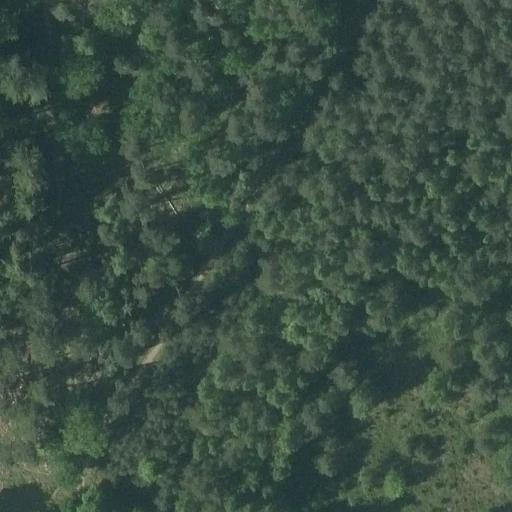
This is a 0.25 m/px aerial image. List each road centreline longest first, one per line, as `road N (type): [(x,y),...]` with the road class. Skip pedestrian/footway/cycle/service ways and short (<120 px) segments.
road 1 (track): [(58,456),(96,411),(336,0)]
road 2 (track): [(58,456),(29,0)]
